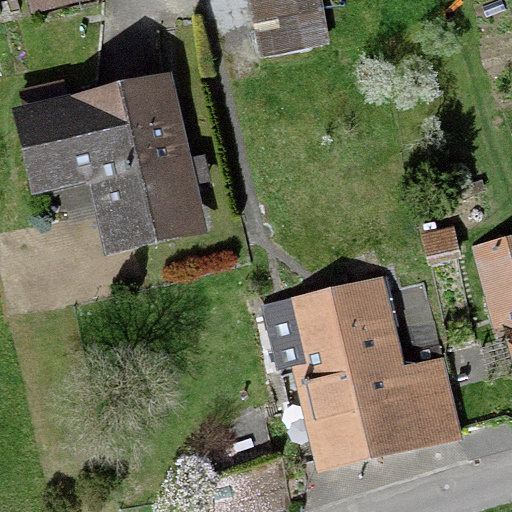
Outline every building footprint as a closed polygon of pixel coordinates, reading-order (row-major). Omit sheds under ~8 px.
[(50,0),(53,9),(92,0),(50,0)] [(317,0),(260,0),(270,51),(325,42),(317,0)] [(218,207),(194,44),(106,58),(108,74),(33,85),(46,171),(111,162),(120,222),(218,207)] [(511,319),(511,214),(484,222),(511,319)] [(455,229),(426,234),(431,259),(460,253),(455,229)] [(442,425),(398,251),(309,274),(329,352),(308,358),(333,453),(442,425)]
